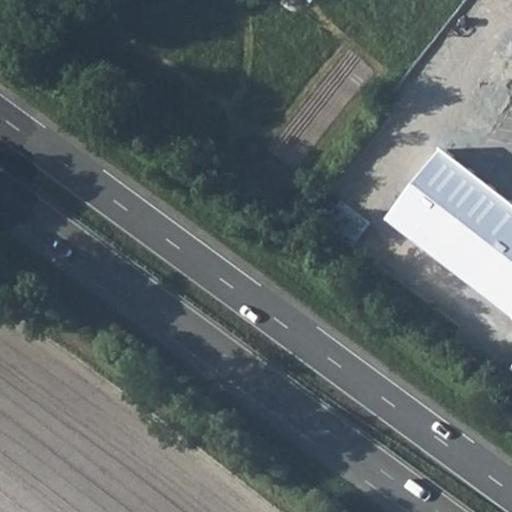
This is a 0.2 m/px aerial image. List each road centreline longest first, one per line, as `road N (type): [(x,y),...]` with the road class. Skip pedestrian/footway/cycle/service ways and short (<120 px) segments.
road 1 (trunk): [(511,492),(0,116)]
road 2 (trunk): [(0,189),(438,511)]
